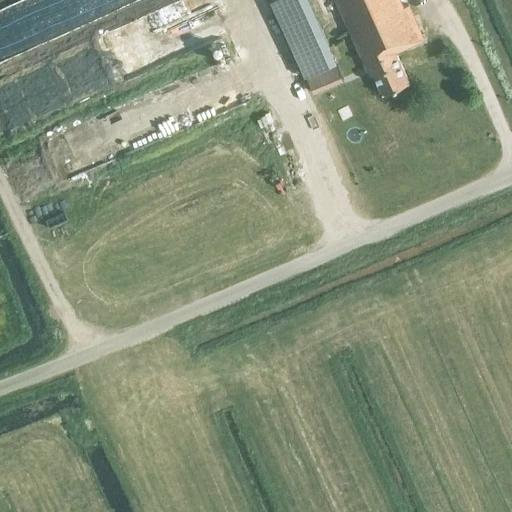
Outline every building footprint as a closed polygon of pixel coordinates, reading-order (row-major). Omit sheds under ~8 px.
[(335,58),(315,0),(278,0),(302,69),(335,58)] [(335,0),(350,32),(369,76),(373,74),(382,94),(408,82),(395,52),(424,40),(408,5),(403,6),(400,0),(335,0)] [(225,148),(230,162),(242,158),(248,175),(276,165),(272,152),(250,160),(244,142),(225,148)] [(250,218),(291,206),(283,178),(242,190),(250,218)] [(220,182),(195,200),(210,222),(235,204),(220,182)]
